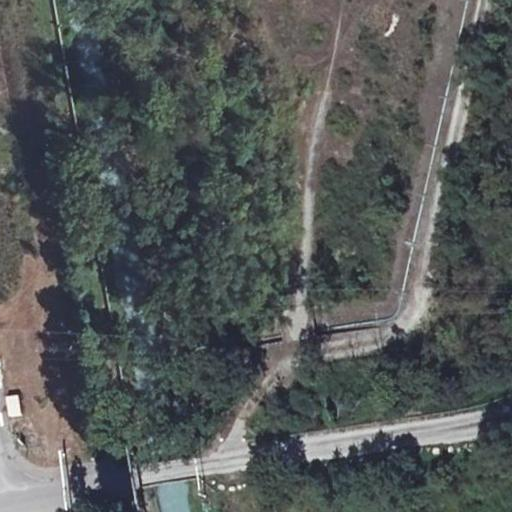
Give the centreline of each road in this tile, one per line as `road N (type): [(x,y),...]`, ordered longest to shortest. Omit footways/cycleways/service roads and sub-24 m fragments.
road 1 (track): [(483,0),(412,328),(395,341),(302,351),(272,373),(229,459)]
road 2 (tertiary): [(0,504),(229,459),(511,424)]
road 3 (track): [(55,0),(124,364),(121,478)]
